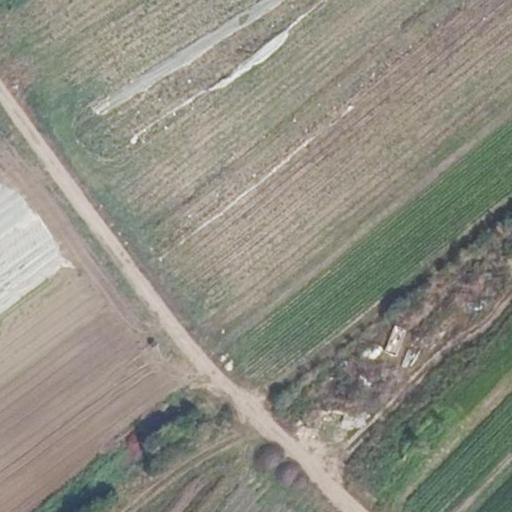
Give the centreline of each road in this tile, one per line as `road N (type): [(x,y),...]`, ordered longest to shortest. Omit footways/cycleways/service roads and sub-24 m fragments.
road 1 (track): [(0,93),(185,341),(358,511)]
road 2 (track): [(248,407),(511,200)]
road 3 (track): [(324,481),(511,291)]
road 4 (track): [(121,511),(258,417)]
